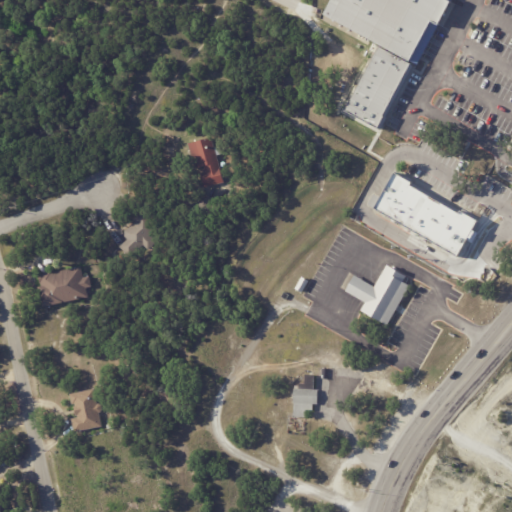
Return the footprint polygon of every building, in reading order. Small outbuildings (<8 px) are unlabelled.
[(330,0),(320,19),(370,46),(336,108),(382,132),(453,0),(330,0)] [(215,148),(225,182),(205,188),(201,172),(205,171),(203,166),(196,169),(189,145),(212,138),(216,148),(214,148),(215,148)] [(369,204),(372,199),(375,194),(382,198),(397,172),(415,182),(413,185),(461,213),(463,211),(480,221),(459,257),(375,208),(376,208),(369,204)] [(121,246),(128,239),(125,236),(125,232),(136,221),(135,220),(143,212),(160,230),(152,237),(156,242),(148,250),(143,245),(130,257),(121,246)] [(88,297),(43,307),(38,288),(43,286),(42,284),(41,284),(39,274),(53,271),(54,273),(81,266),(84,277),(89,276),(91,287),(86,288),(88,297)] [(391,268),(377,289),(356,274),(345,290),(366,305),(363,310),(391,328),(416,284),(391,268)] [(304,293),(297,289),(304,277),(311,281),(304,293)] [(329,359),(319,359),(319,350),(337,351),(337,359),(329,359)] [(260,399),(261,379),(270,379),(268,399),(260,399)] [(97,401),(98,404),(100,404),(102,405),(102,410),(101,412),(100,412),(103,427),(75,433),(72,419),(79,418),(79,416),(76,416),(74,407),(77,406),(76,404),(73,405),(71,394),(95,389),(97,401)] [(296,389),(320,390),(319,405),(315,404),(314,410),(308,410),(307,418),(295,417),(295,403),(296,389)] [(9,464),(3,467),(1,461),(7,459),(9,464)]
